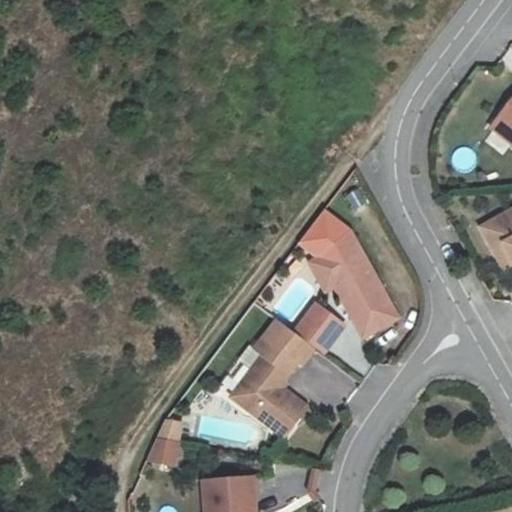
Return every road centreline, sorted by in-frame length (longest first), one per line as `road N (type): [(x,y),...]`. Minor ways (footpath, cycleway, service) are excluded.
road 1 (track): [(118,511),(124,464),(168,394),(352,157),(410,97)]
road 2 (residential): [(464,323),(405,211),(395,148),(410,97),(483,0)]
road 3 (residential): [(346,511),(363,447),(424,362),(464,323)]
